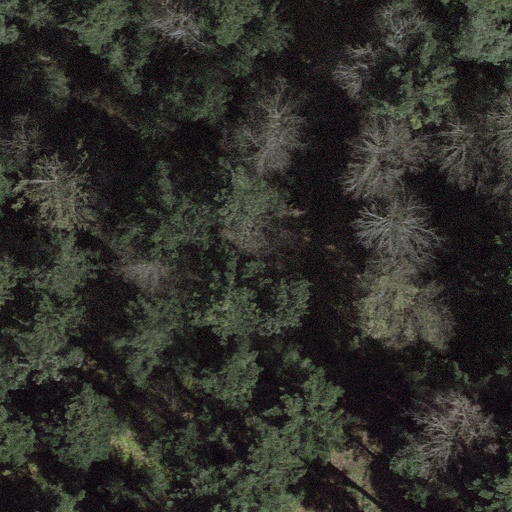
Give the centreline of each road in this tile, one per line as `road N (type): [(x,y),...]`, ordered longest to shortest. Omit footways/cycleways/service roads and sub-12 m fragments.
road 1 (track): [(490,421),(355,315),(325,117),(270,0)]
road 2 (track): [(511,390),(429,511)]
